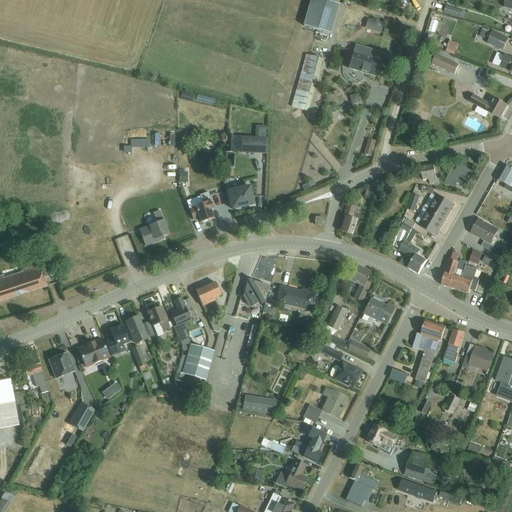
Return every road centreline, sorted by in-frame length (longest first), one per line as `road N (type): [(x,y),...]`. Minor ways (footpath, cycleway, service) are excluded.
road 1 (tertiary): [(328,248),(283,243),(225,252),(0,344)]
road 2 (residential): [(312,511),(422,287)]
road 3 (unclassified): [(501,148),(393,164),(337,190),(328,248)]
road 4 (track): [(393,164),(387,149),(429,0)]
road 5 (residential): [(422,287),(501,148)]
